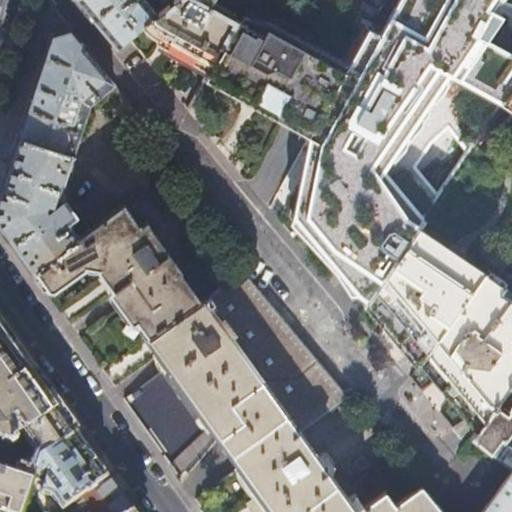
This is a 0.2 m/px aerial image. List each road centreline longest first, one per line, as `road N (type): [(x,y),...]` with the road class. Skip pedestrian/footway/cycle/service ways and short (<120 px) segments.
road 1 (residential): [(60,0),(414,433)]
road 2 (residential): [(0,275),(168,511)]
